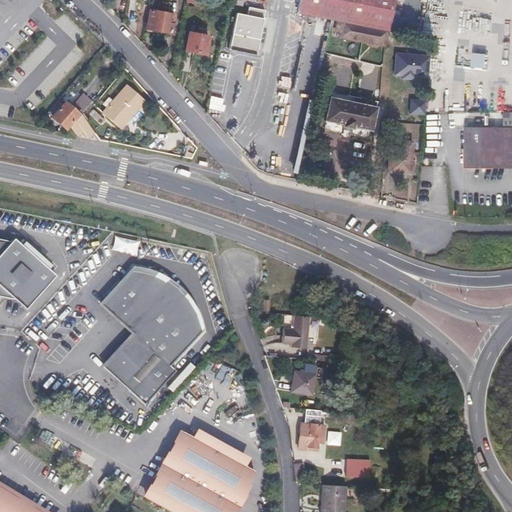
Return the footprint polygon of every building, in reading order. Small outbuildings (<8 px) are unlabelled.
[(199,0),(186,0),(185,9),(197,11),(199,0)] [(312,30),(321,33),(324,20),(331,22),(384,34),(387,16),(396,19),(397,0),(295,0),(293,13),(314,18),(312,30)] [(233,15),(227,15),(226,21),(231,22),(227,48),(256,54),(267,9),(245,4),(243,14),(234,13),(233,15)] [(173,15),(151,11),(147,29),(170,33),(171,29),(173,28),(174,22),(172,20),(173,15)] [(384,34),(394,36),(396,19),(387,16),(384,34)] [(384,34),(331,22),(329,32),(333,34),(332,37),(351,42),(380,48),(384,34)] [(210,38),(189,35),(185,52),(206,56),(210,38)] [(83,47),(73,63),(85,70),(95,54),(83,47)] [(486,68),(487,55),(474,55),(474,68),(486,68)] [(13,116),(18,120),(28,107),(40,117),(57,95),(40,82),(13,116)] [(143,104),(125,88),(101,114),(119,130),(143,104)] [(66,101),(63,104),(58,99),(48,111),(68,129),(91,102),(81,92),(70,105),(66,101)] [(376,112),(328,101),(323,124),(372,134),(376,112)] [(463,167),(511,167),(511,111),(505,112),(504,127),(465,126),(463,167)] [(435,114),(435,134),(453,133),(452,114),(435,114)] [(81,115),(71,127),(78,137),(84,133),(89,139),(96,134),(81,115)] [(410,173),(412,152),(414,137),(401,136),(400,151),(388,150),(385,171),(410,173)] [(115,237),(111,250),(135,256),(138,243),(115,237)] [(0,296),(13,299),(25,309),(55,275),(42,263),(43,260),(30,248),(26,249),(13,238),(11,241),(8,241),(0,238),(0,296)] [(135,266),(130,270),(138,271),(145,273),(153,276),(164,281),(167,279),(168,278),(167,277),(155,271),(147,268),(139,266),(135,266)] [(138,271),(130,270),(100,304),(133,334),(124,343),(122,342),(108,357),(110,358),(103,366),(145,404),(175,371),(169,366),(203,330),(201,323),(198,315),(195,308),(191,301),(186,295),(181,289),(174,284),(167,279),(164,281),(153,276),(145,273),(138,271)] [(265,297),(259,297),(257,306),(263,308),(265,297)] [(311,315),(302,314),(300,330),(290,329),(289,344),(308,345),(311,315)] [(315,374),(292,371),(290,395),(311,398),(315,374)] [(321,410),(304,408),(301,425),(299,427),(298,448),(317,450),(321,410)] [(147,498),(183,432),(179,430),(143,496),(147,498)] [(192,437),(183,432),(147,498),(171,511),(230,511),(253,471),(245,466),(192,437)] [(195,432),(192,437),(245,466),(248,461),(195,432)] [(340,445),(341,432),(328,432),(327,444),(340,445)] [(303,457),(293,457),(296,482),(307,483),(303,457)] [(236,511),(257,473),(253,471),(230,511),(236,511)] [(0,486),(43,511),(48,511),(0,483),(0,486)] [(344,511),(347,486),(324,484),(322,511),(344,511)] [(0,511),(43,511),(0,486),(0,511)]
